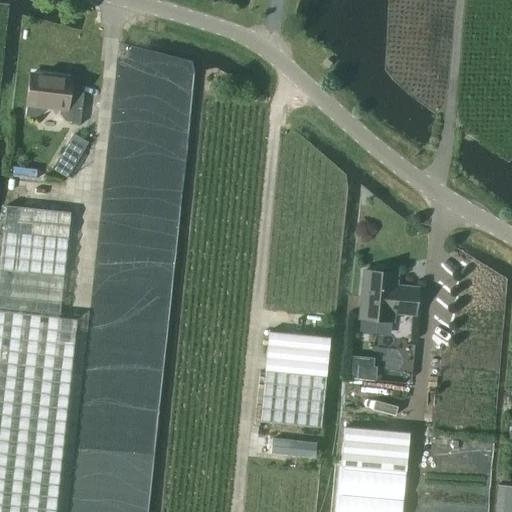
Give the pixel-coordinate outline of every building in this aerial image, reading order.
[(67,97),(69,79),(28,75),(24,116),(34,117),(42,111),(43,107),(58,108),(58,113),(64,121),(78,123),(81,98),(67,97)] [(67,144),(82,153),(88,142),(74,134),(67,144)] [(53,169),(67,178),(73,167),(59,159),(53,169)] [(5,206),(3,231),(67,238),(69,213),(5,206)] [(67,238),(3,231),(0,258),(0,511),(54,511),(76,318),(59,317),(67,238)] [(398,286),(398,273),(386,273),(382,269),(379,268),(375,269),(373,271),(359,269),(356,319),(393,323),(394,315),(415,317),(418,288),(398,286)] [(329,337),(268,331),(259,422),(320,428),(329,337)] [(348,379),(356,380),(358,358),(350,357),(348,379)] [(340,466),(404,471),(408,433),(344,427),(340,466)] [(273,438),(271,453),(314,458),(316,442),(273,438)] [(511,511),(511,484),(497,483),(494,511),(511,511)]
